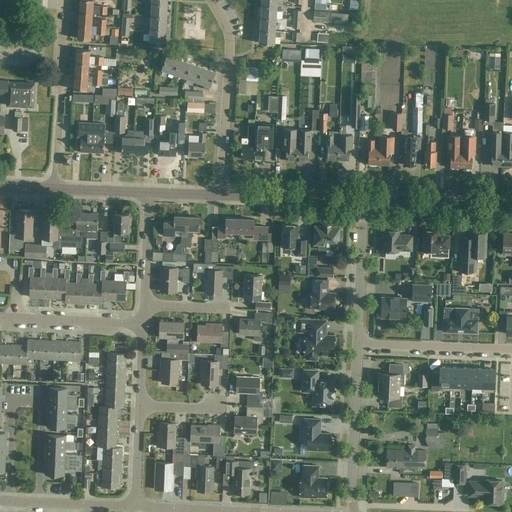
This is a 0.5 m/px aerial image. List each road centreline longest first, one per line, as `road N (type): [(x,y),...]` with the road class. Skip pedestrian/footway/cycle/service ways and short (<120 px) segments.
road 1 (residential): [(38,502),(42,402),(13,401),(9,501)]
road 2 (residential): [(220,195),(230,44),(210,0)]
road 3 (unclassified): [(328,511),(135,506)]
road 4 (residential): [(54,189),(67,0)]
road 5 (residential): [(354,511),(357,346)]
road 6 (residential): [(511,351),(357,346)]
road 7 (tertiary): [(511,206),(363,199)]
road 8 (residential): [(357,346),(363,199)]
road 9 (residential): [(143,324),(0,318)]
road 10 (tertiary): [(363,199),(220,195)]
